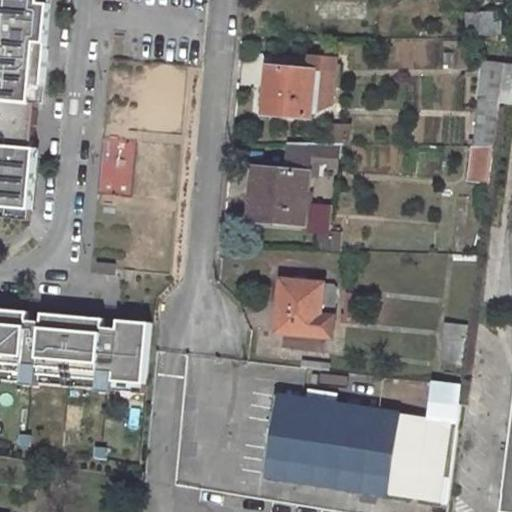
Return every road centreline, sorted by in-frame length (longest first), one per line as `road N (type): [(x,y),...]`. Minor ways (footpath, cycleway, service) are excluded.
road 1 (residential): [(226,0),(193,346)]
road 2 (residential): [(0,269),(62,275),(81,0)]
